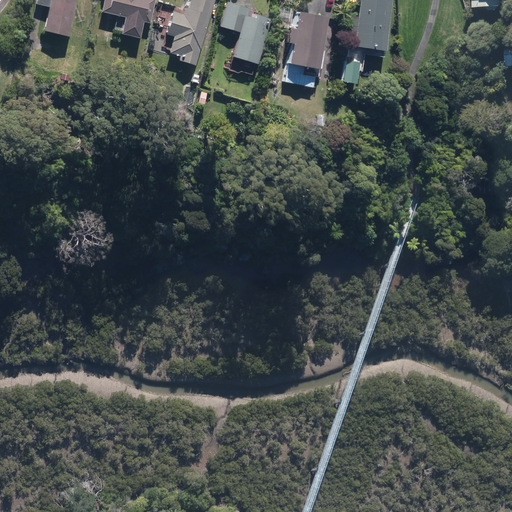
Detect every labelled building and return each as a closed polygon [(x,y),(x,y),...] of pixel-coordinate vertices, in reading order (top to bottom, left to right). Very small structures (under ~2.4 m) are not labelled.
[(34,0),(34,3),(48,7),(42,31),(67,36),(75,0),(34,0)] [(106,0),(104,10),(124,15),(122,30),(140,34),(143,20),(152,22),(157,0),(106,0)] [(206,47),(215,0),(194,0),(193,6),(190,5),(187,13),(178,11),(172,33),(178,34),(173,50),(183,53),(182,58),(197,62),(202,45),(206,47)] [(259,60),(271,18),(251,12),(253,5),(235,0),(231,0),(225,23),(245,29),(237,54),(259,60)] [(389,48),(393,0),(364,0),(363,14),(353,14),(350,44),(389,48)] [(476,0),(477,7),(493,6),(493,10),(500,9),(500,6),(510,6),(509,0),(476,0)] [(319,17),(320,12),(298,11),(297,25),(292,25),(292,40),(297,40),(295,63),(316,65),(319,32),(325,32),(326,17),(319,17)] [(54,41),(41,40),(40,55),(52,56),(54,41)]
